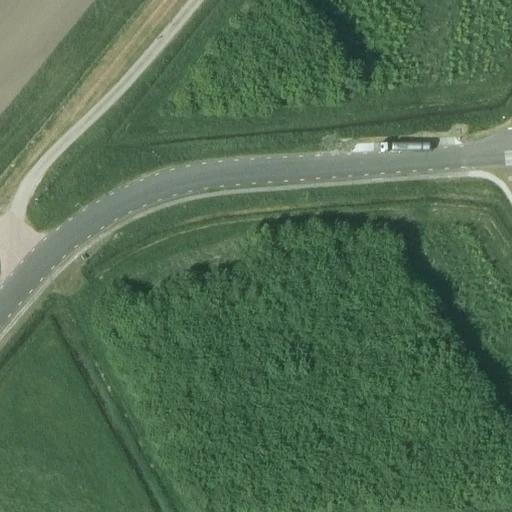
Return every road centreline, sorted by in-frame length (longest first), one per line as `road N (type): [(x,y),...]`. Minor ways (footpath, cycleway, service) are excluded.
road 1 (unclassified): [(30,272),(116,204),(171,181),(265,166),(511,154)]
road 2 (unclassified): [(30,272),(16,224),(29,180),(194,0)]
